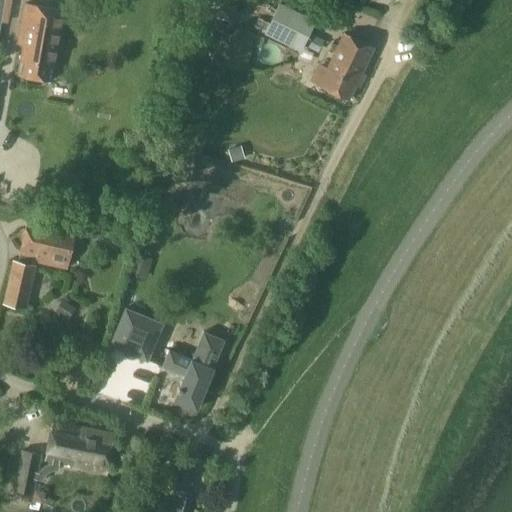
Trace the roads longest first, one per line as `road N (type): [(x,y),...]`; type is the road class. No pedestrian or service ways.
road 1 (unclassified): [(297,511),(338,378),(368,314),(446,190),(511,114)]
road 2 (unclassified): [(108,511),(137,415),(0,375)]
